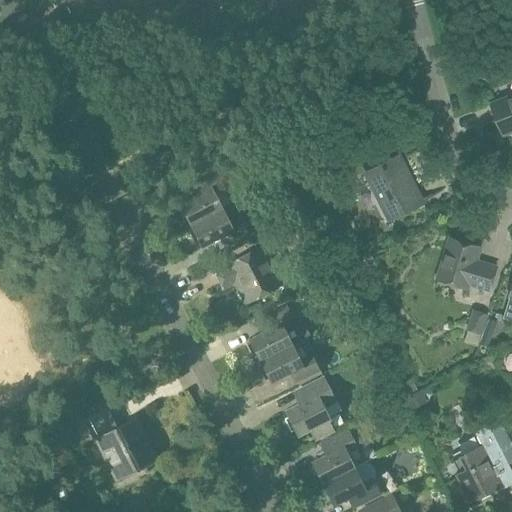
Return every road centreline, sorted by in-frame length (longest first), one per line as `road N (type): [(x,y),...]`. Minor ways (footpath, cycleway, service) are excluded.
road 1 (residential): [(274,511),(38,42)]
road 2 (residential): [(414,0),(441,116),(472,178),(511,197)]
